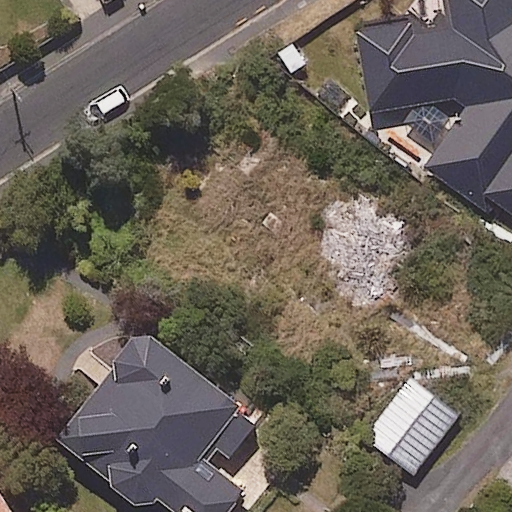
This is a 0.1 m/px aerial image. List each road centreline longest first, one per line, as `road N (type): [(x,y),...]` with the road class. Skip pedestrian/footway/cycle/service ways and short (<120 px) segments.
road 1 (residential): [(219,0),(0,139)]
road 2 (residential): [(511,414),(429,511)]
